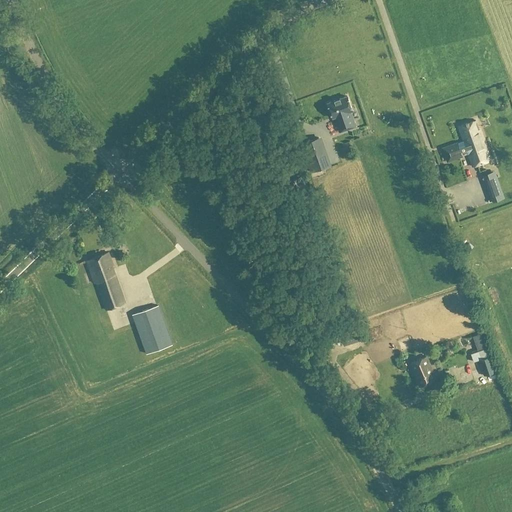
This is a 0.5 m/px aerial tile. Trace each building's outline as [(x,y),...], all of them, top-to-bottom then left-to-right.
[(347,97),(327,104),(332,118),(334,117),(340,132),(355,127),(349,112),(352,111),(347,97)] [(444,149),(448,162),(467,155),(471,167),(488,161),(475,121),(457,127),(462,143),(444,149)] [(306,159),(323,153),(318,138),(301,144),(306,159)] [(492,203),(504,199),(494,171),(482,176),(492,203)] [(113,241),(117,249),(123,246),(119,238),(113,241)] [(109,255),(87,262),(94,283),(96,282),(106,312),(125,306),(112,268),(113,268),(109,255)] [(144,304),(157,301),(155,289),(135,293),(136,302),(143,301),(144,304)] [(158,305),(131,315),(146,354),(172,345),(158,305)] [(358,332),(340,338),(342,344),(354,340),(355,343),(361,341),(358,332)] [(482,354),(489,353),(485,333),(475,335),(478,349),(472,351),(474,360),(483,358),(482,354)] [(108,343),(89,351),(94,362),(113,355),(108,343)] [(410,364),(418,387),(436,381),(427,357),(410,364)] [(483,376),(495,373),(490,358),(478,361),(483,376)]
